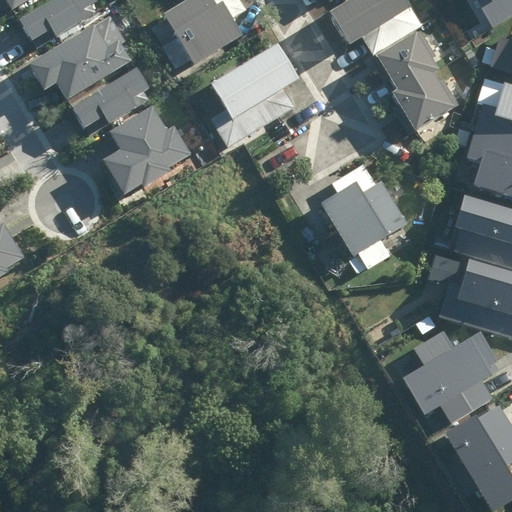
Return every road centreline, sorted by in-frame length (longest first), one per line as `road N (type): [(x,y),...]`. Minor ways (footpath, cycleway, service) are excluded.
road 1 (residential): [(369,149),(273,0)]
road 2 (residential): [(0,97),(70,207)]
